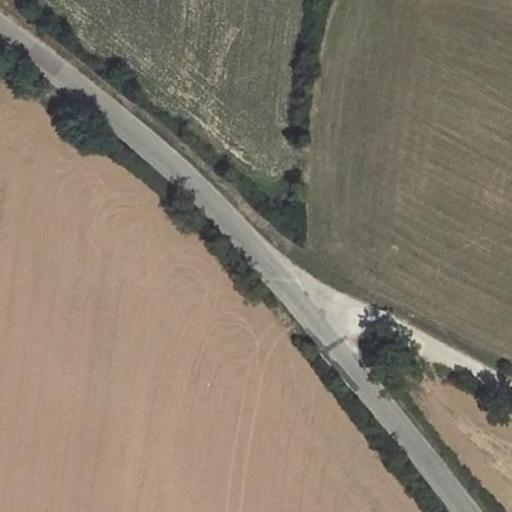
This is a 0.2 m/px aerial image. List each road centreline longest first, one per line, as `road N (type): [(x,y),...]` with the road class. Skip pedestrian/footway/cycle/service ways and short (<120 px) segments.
road 1 (unclassified): [(0,34),(265,281),(467,511)]
road 2 (track): [(265,281),(511,388)]
